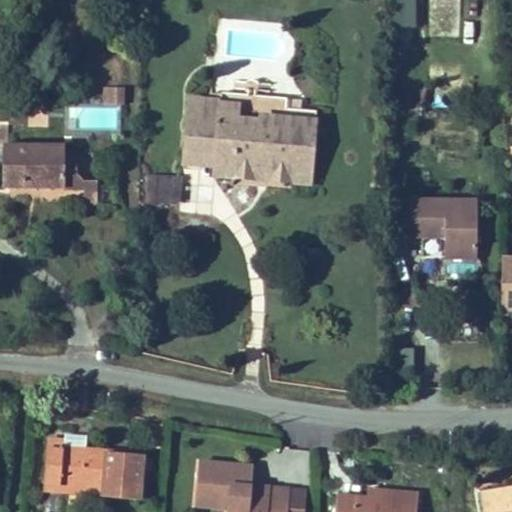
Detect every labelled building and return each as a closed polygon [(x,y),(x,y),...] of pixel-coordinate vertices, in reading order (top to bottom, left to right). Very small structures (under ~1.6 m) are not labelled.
[(390,0),(392,28),(415,27),(414,0),(390,0)] [(429,0),(428,34),(457,36),(458,0),(429,0)] [(118,106),(118,89),(106,88),(106,106),(118,106)] [(216,155),(215,166),(312,174),(316,121),(286,119),(287,109),(288,98),(222,92),(221,102),(190,99),(186,152),(216,155)] [(286,119),(316,121),(317,111),(287,109),(286,119)] [(65,189),(65,154),(65,145),(3,145),(3,189),(65,189)] [(216,155),(186,152),(185,163),(215,166),(216,155)] [(76,189),(76,181),(77,154),(65,154),(65,189),(76,189)] [(214,175),(311,184),(312,174),(215,166),(214,175)] [(181,202),(183,176),(161,175),(159,201),(181,202)] [(84,202),(98,202),(98,181),(76,181),(76,189),(84,189),(84,202)] [(477,200),(407,200),(407,237),(445,237),(445,258),(477,258),(477,200)] [(511,259),(502,259),(501,310),(511,309),(511,259)] [(511,309),(501,310),(501,319),(508,319),(511,318),(511,309)] [(413,373),(412,347),(394,347),(395,374),(413,373)] [(86,437),(65,436),(65,441),(64,449),(85,451),(86,437)] [(64,449),(65,441),(48,440),(45,485),(105,490),(104,497),(140,501),(144,456),(85,451),(64,449)] [(251,487),(241,486),(243,466),(199,462),(195,506),(227,509),(227,511),(287,511),(290,490),(251,487)] [(251,487),(253,467),(243,466),(241,486),(251,487)] [(105,490),(45,485),(44,492),(104,497),(105,490)] [(511,511),(511,488),(480,493),(482,511),(511,511)] [(377,499),(377,490),(369,489),(368,498),(377,499)] [(416,511),(418,494),(377,490),(377,499),(368,498),(337,496),(335,511),(416,511)]
